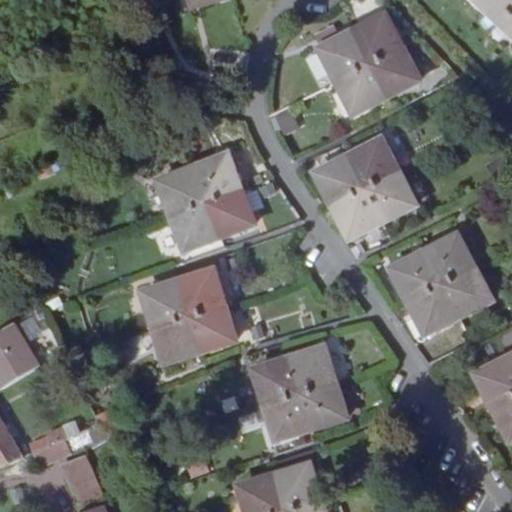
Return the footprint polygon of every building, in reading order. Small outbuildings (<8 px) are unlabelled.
[(198,0),(203,14),(247,0),(198,0)] [(511,0),(481,0),(475,6),(511,40),(511,0)] [(361,123),(427,88),(393,23),(328,59),(361,123)] [(283,137),(298,131),(291,112),(276,117),(283,137)] [(356,244),(422,211),(389,149),(324,183),(356,244)] [(185,256),(257,235),(236,164),(164,186),(185,256)] [(433,343),(498,308),(464,243),(398,277),(433,343)] [(175,371),(245,349),(223,281),(153,302),(175,371)] [(0,375),(9,392),(44,368),(20,324),(0,337),(0,375)] [(281,447),(353,425),(332,356),(261,378),(281,447)] [(511,434),(511,367),(485,381),(511,434)] [(25,462),(35,458),(21,439),(13,427),(0,407),(0,459),(2,462),(7,471),(18,465),(21,469),(28,466),(25,462)] [(28,436),(20,423),(13,427),(21,439),(28,436)] [(59,436),(39,444),(43,454),(79,438),(74,427),(57,433),(59,436)] [(48,466),(98,443),(93,432),(79,438),(43,454),(48,466)] [(83,511),(87,511),(112,503),(93,460),(67,471),(83,511)] [(248,511),(326,511),(315,476),(244,498),(248,511)]
